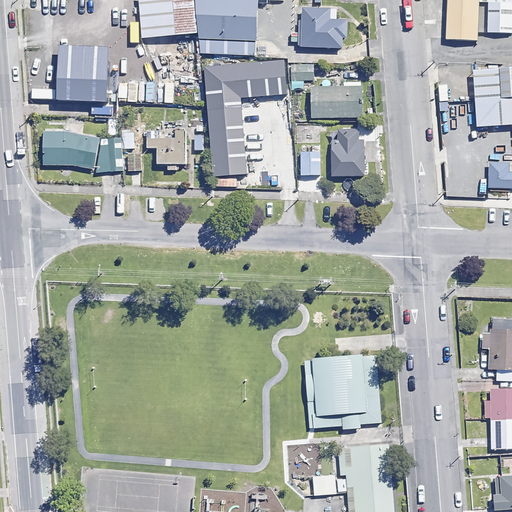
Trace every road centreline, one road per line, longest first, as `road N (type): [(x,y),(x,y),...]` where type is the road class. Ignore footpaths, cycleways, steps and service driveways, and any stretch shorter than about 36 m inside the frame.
road 1 (residential): [(417,243),(8,229)]
road 2 (secondary): [(8,229),(30,511)]
road 3 (residential): [(439,511),(417,243)]
road 4 (residential): [(417,243),(398,0)]
